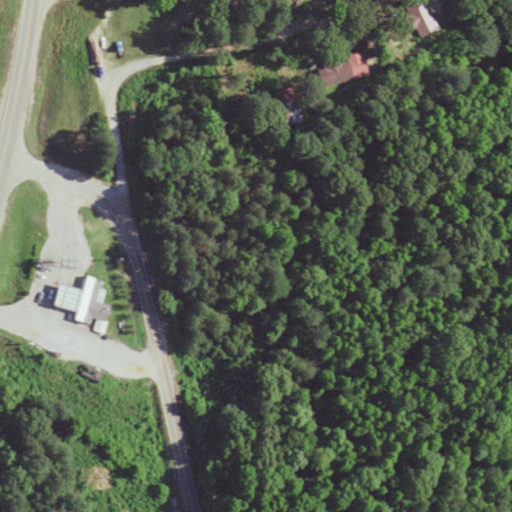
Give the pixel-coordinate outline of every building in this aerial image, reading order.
[(419,0),(403,7),(406,15),(399,18),(404,31),(412,27),(416,37),(434,29),(421,0),(419,0)] [(365,77),(361,52),(318,60),(320,69),(312,70),(315,86),(365,77)] [(298,122),(296,102),(274,104),(276,123),(298,122)] [(93,303),(98,279),(78,275),(69,314),(101,321),(104,305),(93,303)] [(63,288),(50,283),(43,302),(57,307),(63,288)]
